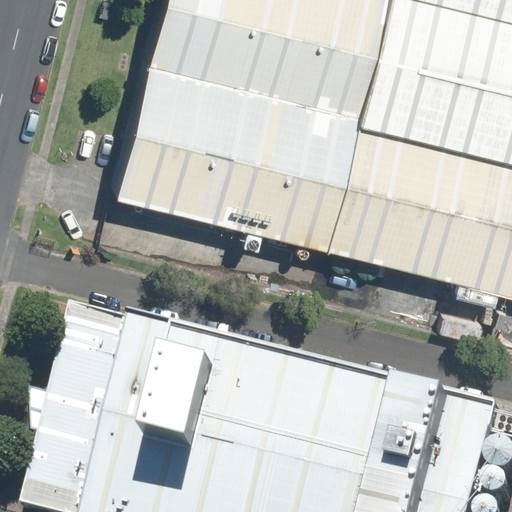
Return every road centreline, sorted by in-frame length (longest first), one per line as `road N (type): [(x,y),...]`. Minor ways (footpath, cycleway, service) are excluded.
road 1 (unknown): [(0,234),(511,359)]
road 2 (unclassified): [(0,159),(40,0)]
